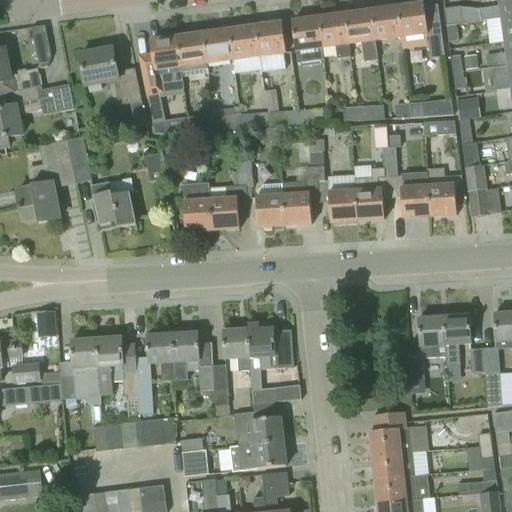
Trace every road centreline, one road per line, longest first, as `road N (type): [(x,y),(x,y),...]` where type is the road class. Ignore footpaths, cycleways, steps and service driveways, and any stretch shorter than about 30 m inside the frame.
road 1 (residential): [(337,511),(308,264)]
road 2 (unclassified): [(89,283),(308,264)]
road 3 (unclassified): [(308,264),(511,252)]
